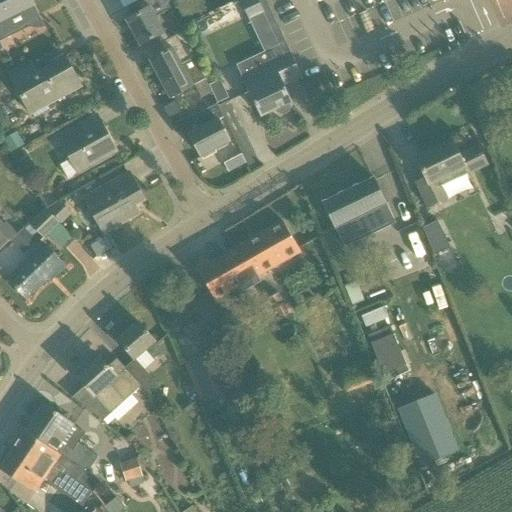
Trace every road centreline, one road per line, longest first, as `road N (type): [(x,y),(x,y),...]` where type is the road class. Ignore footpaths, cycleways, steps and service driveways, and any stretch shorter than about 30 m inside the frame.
road 1 (tertiary): [(511,39),(210,220)]
road 2 (residential): [(210,220),(78,0)]
road 3 (tertiary): [(37,363),(98,291),(210,220)]
